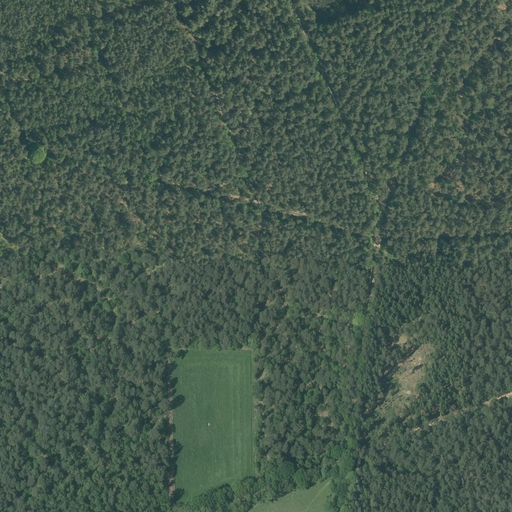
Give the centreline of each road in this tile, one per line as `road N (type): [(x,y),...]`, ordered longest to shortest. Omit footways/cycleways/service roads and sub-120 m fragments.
road 1 (track): [(380,233),(0,133)]
road 2 (track): [(295,0),(383,207)]
road 3 (track): [(347,457),(380,236)]
road 4 (track): [(383,207),(456,0)]
road 5 (track): [(142,0),(90,13),(101,55),(0,76)]
road 6 (track): [(347,457),(511,393)]
road 7 (track): [(347,457),(211,511)]
road 8 (track): [(380,233),(511,228)]
